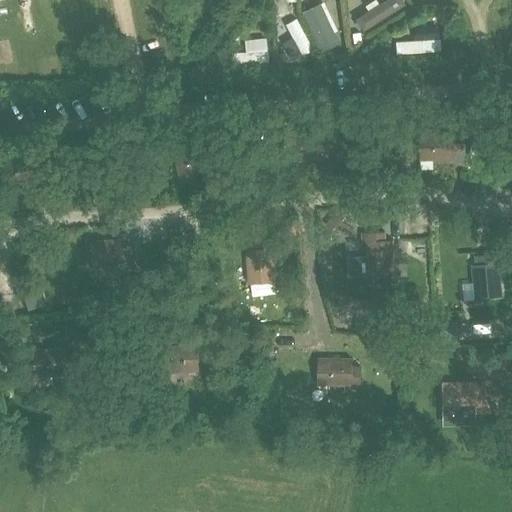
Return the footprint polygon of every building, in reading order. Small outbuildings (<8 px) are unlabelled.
[(315,154),(329,152),(327,130),(295,133),(295,128),(284,129),(286,153),(287,153),(287,151),(295,150),(296,159),(315,158),(315,154)] [(461,152),(462,152),(462,128),(451,128),(451,133),(419,133),(420,156),(434,156),(434,160),(454,160),(453,150),(461,150),(461,152)] [(200,161),(204,161),(209,161),(209,151),(204,151),(204,142),(194,142),(194,134),(196,134),(196,133),(172,134),(172,145),(177,144),(178,177),(201,176),(200,161)] [(45,172),(46,172),(43,148),(33,149),(33,154),(1,158),(4,180),(18,179),(19,183),(38,180),(37,171),(45,170),(45,172)] [(390,260),(394,259),(393,240),(384,241),(383,233),(385,233),(385,232),(361,233),(362,244),(367,243),(368,276),(391,274),(390,260)] [(123,270),(134,269),(133,245),(132,245),(132,247),(124,248),(123,238),(104,240),(104,244),(89,245),(91,267),(123,265),(123,270)] [(248,251),(250,285),(277,283),(275,251),(279,250),(279,239),(255,241),(255,242),(257,242),(257,250),(248,251)] [(499,265),(504,264),(503,253),(479,256),(479,257),(481,257),(482,264),(472,265),(474,284),(478,284),(479,299),(502,297),(499,265)] [(177,371),(199,370),(197,347),(182,348),(182,344),(163,346),(164,355),(156,356),(155,354),(154,354),(156,378),(167,377),(168,385),(178,384),(177,371)] [(67,377),(78,376),(76,352),(75,352),(75,354),(67,355),(66,346),(47,347),(47,351),(33,352),(35,375),(67,372),(67,377)] [(360,389),(360,365),(359,365),(359,367),(351,367),(352,358),(332,357),(332,361),(318,361),(317,384),(349,384),(349,389),(360,389)] [(475,410),(486,410),(485,386),(484,386),(484,388),(476,388),(475,379),(456,379),(456,383),(442,384),(442,407),(475,405),(475,410)]
